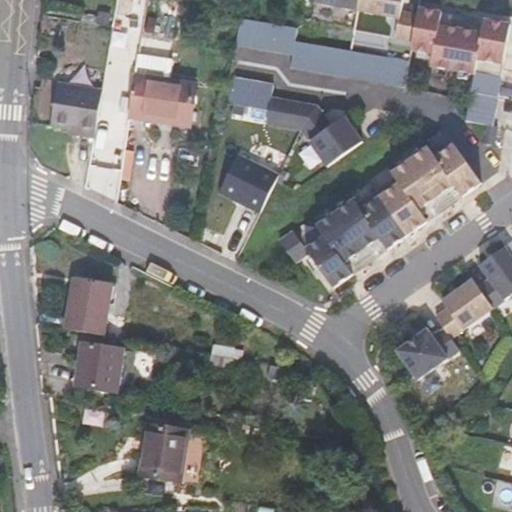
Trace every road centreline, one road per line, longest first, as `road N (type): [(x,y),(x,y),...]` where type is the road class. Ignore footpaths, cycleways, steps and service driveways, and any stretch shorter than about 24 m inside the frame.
road 1 (residential): [(335,343),(60,201),(5,187)]
road 2 (tertiary): [(26,425),(5,187)]
road 3 (residential): [(335,343),(511,202)]
road 4 (residential): [(425,511),(385,418),(335,343)]
road 5 (tertiary): [(5,187),(18,0)]
